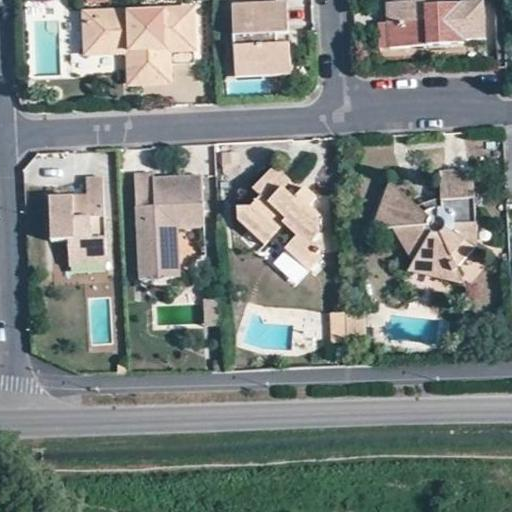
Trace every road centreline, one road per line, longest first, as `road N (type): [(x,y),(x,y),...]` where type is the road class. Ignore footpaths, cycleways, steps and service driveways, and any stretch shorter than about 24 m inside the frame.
road 1 (tertiary): [(18,427),(511,408)]
road 2 (residential): [(0,136),(344,115)]
road 3 (residential): [(0,170),(18,427)]
road 4 (residential): [(344,115),(511,113)]
